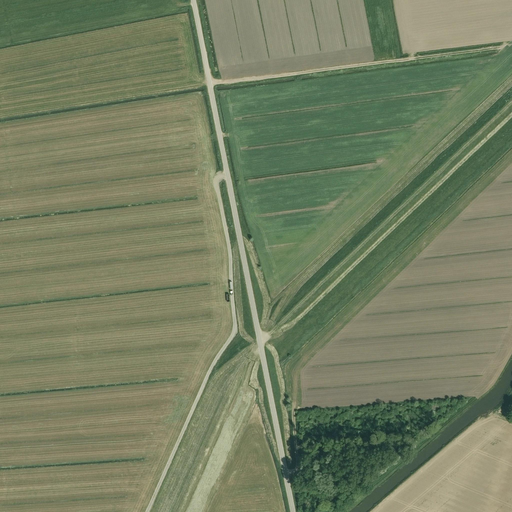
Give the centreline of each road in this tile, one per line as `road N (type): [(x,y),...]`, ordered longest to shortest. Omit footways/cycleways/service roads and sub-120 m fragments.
road 1 (tertiary): [(293,511),(193,0)]
road 2 (track): [(147,511),(234,333),(216,187),(226,173)]
road 3 (track): [(260,342),(511,102)]
road 4 (track): [(209,83),(502,47)]
